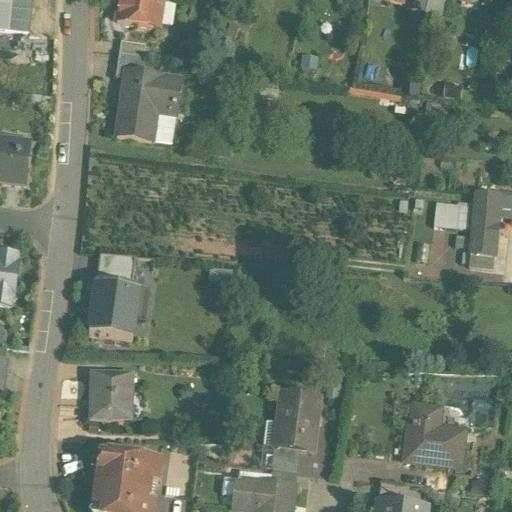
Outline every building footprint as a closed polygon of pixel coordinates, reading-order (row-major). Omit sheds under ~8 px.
[(0,0),(0,33),(7,34),(10,0),(0,0)] [(32,0),(10,0),(7,34),(29,36),(32,0)] [(119,0),(116,26),(135,29),(137,31),(149,33),(151,31),(157,32),(162,1),(157,0),(119,0)] [(428,0),(414,0),(412,10),(425,14),(428,0)] [(443,0),(429,0),(424,24),(437,27),(443,0)] [(144,49),(120,45),(118,58),(142,61),(144,49)] [(142,61),(118,58),(114,82),(127,84),(128,83),(139,85),(140,79),(142,79),(144,62),(142,61)] [(139,85),(128,83),(127,84),(125,104),(121,104),(116,141),(152,146),(157,112),(176,114),(180,85),(142,79),(140,79),(139,85)] [(0,144),(0,186),(22,189),(26,157),(17,156),(18,147),(0,144)] [(498,202),(476,199),(469,260),(491,263),(498,202)] [(458,211),(435,209),(432,232),(456,235),(458,211)] [(17,258),(0,256),(0,309),(10,311),(12,300),(14,300),(18,267),(16,266),(17,258)] [(99,263),(96,287),(132,291),(135,265),(99,261),(99,263)] [(96,287),(90,339),(133,344),(134,328),(142,329),(146,293),(132,291),(96,287)] [(132,380),(88,379),(87,424),(131,424),(132,380)] [(318,402),(281,398),(277,428),(265,426),(262,452),(274,453),(298,456),(311,458),(318,402)] [(438,416),(413,413),(411,432),(408,432),(404,466),(458,473),(462,438),(435,435),(438,416)] [(274,453),(272,453),(270,475),(271,475),(296,478),(298,456),(274,453)] [(160,467),(100,459),(96,491),(148,498),(150,488),(157,489),(160,467)] [(296,478),(271,475),(270,489),(294,492),(296,478)] [(270,489),(235,485),(231,511),(291,511),(294,492),(270,489)] [(404,492),(379,489),(377,506),(402,509),(402,508),(404,492)] [(148,498),(96,491),(92,511),(153,511),(154,508),(147,507),(148,498)]
